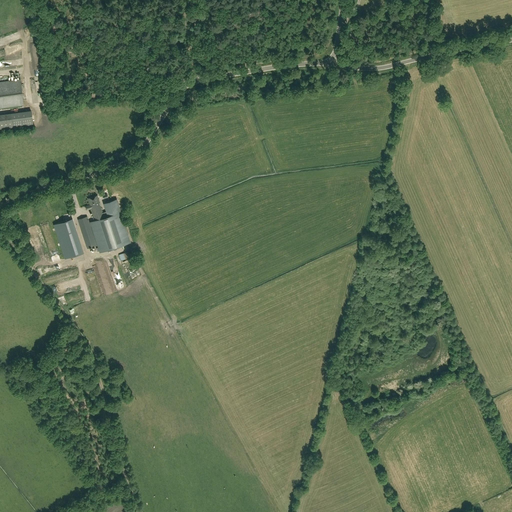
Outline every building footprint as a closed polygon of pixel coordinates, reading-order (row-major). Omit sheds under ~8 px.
[(19,79),(0,81),(0,107),(23,105),(19,79)] [(31,111),(11,114),(12,127),(33,125),(31,111)] [(108,217),(104,218),(97,196),(87,199),(89,205),(84,206),(86,210),(91,209),(94,220),(89,222),(100,253),(130,243),(116,200),(106,203),(108,209),(106,210),(108,217)] [(87,249),(96,246),(87,216),(77,219),(87,249)] [(54,224),(58,236),(73,231),(76,230),(72,218),(54,224)] [(115,279),(119,290),(125,287),(122,277),(115,279)] [(82,286),(87,303),(93,301),(92,298),(89,299),(88,292),(90,292),(89,288),(85,288),(85,285),(82,286)]
